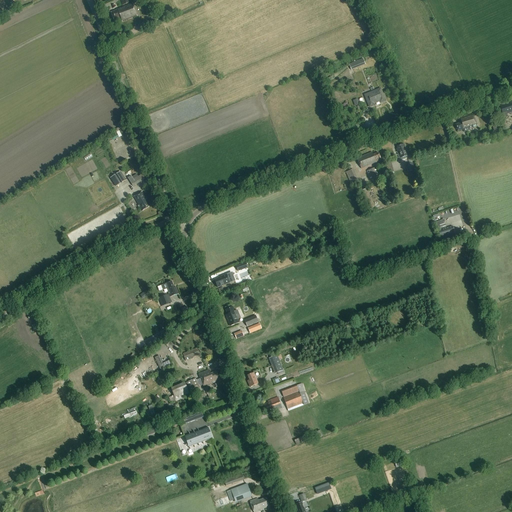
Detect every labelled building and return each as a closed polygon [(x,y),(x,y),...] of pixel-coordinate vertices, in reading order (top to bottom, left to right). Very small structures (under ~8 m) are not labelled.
[(137,16),(132,3),(117,9),(118,10),(111,13),(114,21),(121,18),(122,22),(137,16)] [(364,59),(349,65),(351,71),(366,65),(364,59)] [(380,103),(385,101),(381,89),(365,95),(370,107),(375,105),(374,102),(379,99),(380,103)] [(503,105),(500,107),(502,110),(505,119),(508,118),(507,114),(511,112),(511,111),(511,103),(510,105),(509,104),(503,105)] [(469,129),(477,126),(473,115),(460,119),(461,123),(455,125),(458,132),(463,130),(464,132),(470,131),(469,129)] [(108,142),(121,136),(119,130),(105,136),(108,142)] [(400,158),(408,155),(404,145),(397,147),(398,148),(397,149),(400,158)] [(376,162),(381,160),(378,153),(373,155),(372,153),(357,159),(361,169),(376,163),(376,162)] [(367,171),(371,181),(375,178),(376,179),(380,177),(375,167),(367,171)] [(351,185),(358,182),(353,169),(346,173),(351,185)] [(110,178),(116,187),(126,180),(121,172),(110,178)] [(131,176),(128,178),(133,187),(136,185),(133,180),(131,178),(132,178),(131,176)] [(375,208),(367,189),(359,193),(367,211),(375,208)] [(142,211),(149,207),(145,200),(147,199),(142,192),(134,197),(142,211)] [(452,226),(438,231),(442,242),(456,238),(452,226)] [(236,267),(238,271),(247,268),(246,263),(236,267)] [(217,288),(230,283),(233,282),(230,273),(227,275),(214,279),(217,288)] [(172,303),(170,297),(178,294),(176,287),(174,288),(171,281),(165,284),(169,294),(158,298),(161,307),(172,303)] [(239,322),(238,319),(241,318),(237,310),(234,312),(232,308),(226,311),(229,318),(227,318),(230,326),(239,322)] [(243,317),(246,327),(258,322),(254,312),(243,317)] [(260,324),(248,328),(250,334),(262,329),(260,324)] [(197,348),(183,354),(185,361),(200,355),(197,348)] [(277,355),(270,358),(274,369),(276,369),(278,373),(283,371),(279,360),(282,359),(281,355),(278,356),(277,355)] [(199,375),(204,387),(212,383),(216,382),(219,380),(216,372),(211,374),(209,370),(199,375)] [(250,387),(258,384),(254,373),(248,376),(250,380),(248,381),(250,387)] [(194,379),(186,383),(190,393),(200,389),(196,379),(194,379)] [(171,389),(175,400),(189,394),(184,383),(171,389)] [(302,384),(281,391),(288,411),(309,404),(302,384)] [(273,412),(282,408),(278,397),(267,401),(268,403),(263,405),(265,411),(272,409),(273,412)] [(193,416),(195,420),(204,417),(202,412),(193,416)] [(208,428),(185,437),(189,447),(213,439),(208,428)] [(312,439),(322,435),(320,430),(310,434),(312,439)] [(294,440),(296,444),(306,440),(304,436),(294,440)] [(226,486),(244,480),(242,474),(224,480),(226,486)] [(314,488),(317,494),(331,489),(329,482),(314,488)] [(230,501),(235,500),(236,502),(252,496),(247,484),(227,492),(230,501)] [(253,511),(258,511),(262,511),(264,511),(264,509),(269,506),(266,498),(259,501),(258,499),(250,502),(253,511)] [(295,505),(297,511),(305,511),(302,503),(295,505)]
